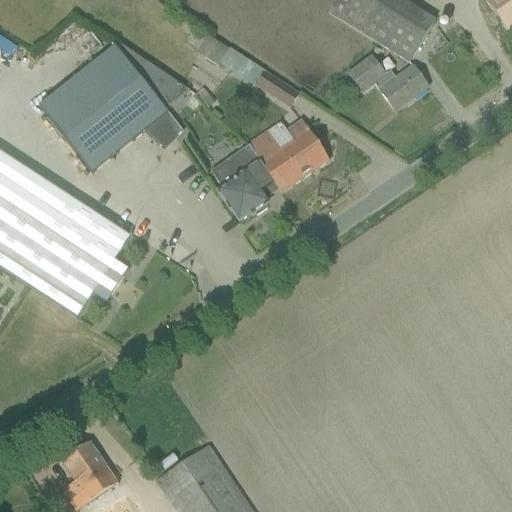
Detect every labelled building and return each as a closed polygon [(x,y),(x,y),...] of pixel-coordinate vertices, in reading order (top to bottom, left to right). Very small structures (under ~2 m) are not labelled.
[(337,0),(328,16),(381,49),(392,32),(419,48),(434,24),(395,0),(337,0)] [(511,0),(487,0),(488,1),(484,4),(506,34),(511,29),(511,0)] [(392,32),(381,49),(408,66),(419,48),(392,32)] [(217,69),(219,66),(289,111),(299,96),(209,38),(197,56),(217,69)] [(114,49),(38,109),(91,176),(148,131),(163,150),(182,135),(145,88),(139,81),(114,49)] [(373,87),(394,115),(427,90),(412,69),(395,82),(389,75),(384,78),(371,60),(347,78),(361,97),(373,87)] [(280,197),(328,164),(301,123),(285,134),(279,126),(249,147),(249,148),(265,173),(264,173),(271,183),(280,197)] [(225,165),(210,175),(221,192),(218,194),(238,225),(253,215),(256,219),(267,211),(264,207),(267,205),(258,192),(271,183),(264,173),(265,173),(249,148),(225,164),(225,165)] [(130,240),(0,155),(0,272),(76,322),(92,298),(105,306),(127,273),(114,264),(130,240)] [(134,511),(100,462),(89,446),(61,465),(75,486),(62,494),(73,511),(134,511)] [(156,485),(168,502),(174,511),(249,511),(208,450),(156,485)]
